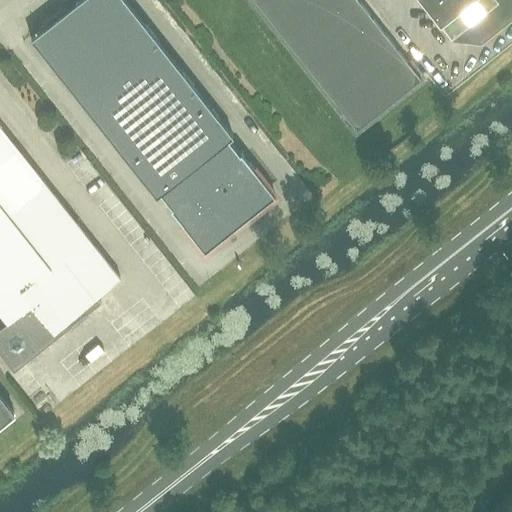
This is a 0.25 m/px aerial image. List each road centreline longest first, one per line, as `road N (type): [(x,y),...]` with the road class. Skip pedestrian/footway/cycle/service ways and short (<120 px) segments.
road 1 (unknown): [(0,24),(198,260),(217,257),(288,206),(288,167),(152,0)]
road 2 (primary): [(139,511),(511,217)]
